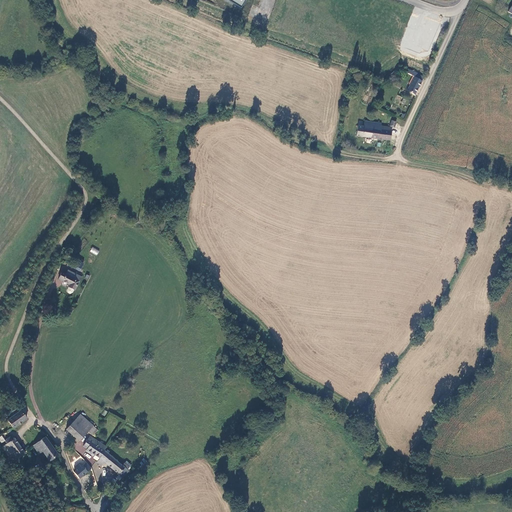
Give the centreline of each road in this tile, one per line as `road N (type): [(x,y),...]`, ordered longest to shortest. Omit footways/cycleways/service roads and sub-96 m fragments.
road 1 (track): [(469,178),(396,157),(334,153),(233,104),(182,126)]
road 2 (track): [(193,0),(381,70),(400,58),(432,70)]
road 3 (unclassified): [(455,11),(396,157)]
